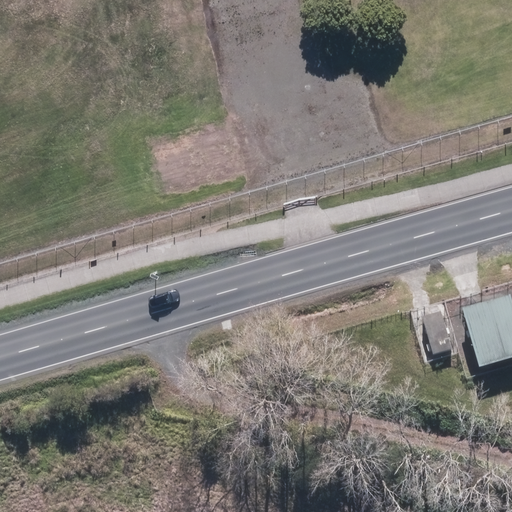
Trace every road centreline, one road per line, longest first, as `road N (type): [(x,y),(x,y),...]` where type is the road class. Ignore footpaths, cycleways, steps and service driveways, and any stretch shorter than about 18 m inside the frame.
road 1 (secondary): [(511,222),(0,362)]
road 2 (track): [(151,320),(168,370),(194,396),(244,417),(511,474)]
